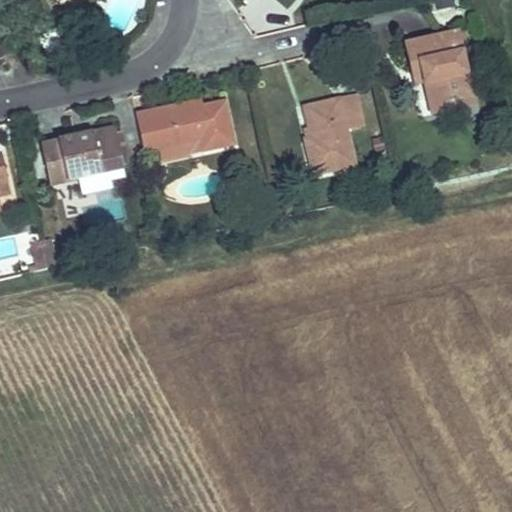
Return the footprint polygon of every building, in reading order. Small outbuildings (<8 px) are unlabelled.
[(406,38),(412,66),(422,63),(425,78),(432,108),(450,104),(448,94),(467,90),(453,28),(406,38)] [(422,63),(412,66),(415,80),(425,78),(422,63)] [(448,94),(450,104),(469,100),(467,90),(448,94)] [(305,102),(309,123),(312,134),(305,135),(313,170),(355,161),(347,124),(362,121),(356,91),(305,102)] [(227,94),(202,99),(204,105),(228,99),(227,94)] [(202,99),(153,110),(154,116),(139,119),(146,152),(203,140),(206,152),(238,145),(228,99),(204,105),(202,99)] [(154,116),(153,110),(138,113),(139,119),(154,116)] [(312,134),(309,123),(303,124),(305,135),(312,134)] [(124,166),(117,134),(116,129),(44,145),(53,184),(86,177),(124,169),(124,166)] [(125,133),(117,134),(124,166),(131,164),(125,133)] [(252,170),(263,166),(254,145),(243,149),(252,170)] [(0,195),(12,193),(3,153),(0,153),(0,195)] [(126,177),(124,169),(86,177),(87,185),(126,177)] [(34,244),(36,256),(47,254),(45,247),(44,241),(34,244)] [(48,260),(57,258),(54,245),(45,247),(47,254),(48,260)] [(49,263),(50,267),(59,265),(57,258),(48,260),(49,263)]
